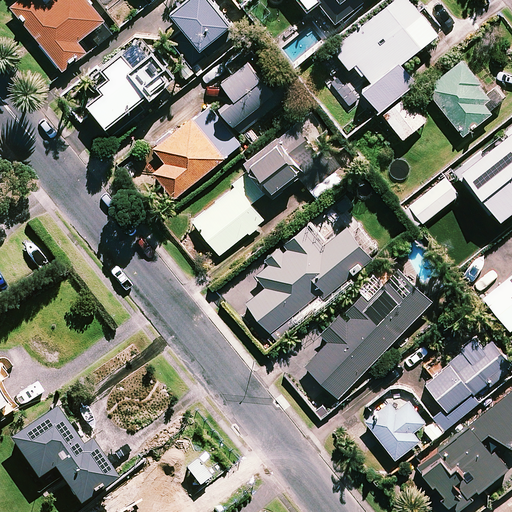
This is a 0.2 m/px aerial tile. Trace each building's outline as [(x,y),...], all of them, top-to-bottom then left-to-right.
[(106,17),(92,0),(18,0),(12,5),(64,69),(88,49),(79,38),(106,17)] [(214,0),(184,0),(174,9),(187,26),(169,40),(191,67),(238,30),(214,0)] [(326,30),(327,31),(366,0),(301,0),(308,8),(313,14),(313,15),(311,16),(311,18),(310,20),(310,21),(310,23),(310,25),(311,26),(312,28),(313,29),(314,30),(316,31),(317,32),(319,32),(321,32),(323,32),(324,31),(326,30)] [(439,31),(413,0),(392,0),(334,47),(350,67),(357,62),(372,81),(364,88),(381,110),(417,80),(402,61),(439,31)] [(151,50),(140,36),(93,75),(105,89),(87,104),(113,134),(145,108),(141,103),(178,72),(156,45),(151,50)] [(290,91),(257,50),(247,58),(242,52),(227,64),(232,70),(224,77),(236,92),(221,104),(243,130),(290,91)] [(500,105),(463,59),(427,87),(464,134),(500,105)] [(426,119),(407,95),(384,113),(404,137),(426,119)] [(213,104),(195,119),(193,117),(155,147),(167,161),(154,172),(175,197),(225,156),(243,141),(213,104)] [(245,161),(249,167),(235,178),(240,185),(192,220),(216,252),(247,229),(250,234),(267,221),(253,202),(267,191),(271,196),(300,174),(314,194),(346,170),(326,144),(318,150),(297,122),(245,161)] [(511,128),(464,167),(503,215),(511,207),(511,128)] [(459,193),(446,176),(410,204),(424,221),(459,193)] [(248,301),(278,339),(299,322),(293,313),(321,291),(324,295),(374,256),(350,226),(354,222),(337,200),(285,242),(288,246),(284,250),(280,245),(265,258),(268,262),(262,267),(264,269),(258,274),(268,286),(248,301)] [(511,262),(483,286),(511,322),(511,321),(511,262)] [(371,295),(366,290),(347,310),(351,314),(347,319),(340,312),(322,331),(331,340),(307,364),(339,395),(432,298),(399,266),(371,295)] [(472,390),(476,394),(494,379),(511,364),(491,340),(483,347),(476,338),(426,382),(450,409),(472,390)] [(0,419),(18,407),(0,382),(0,419)] [(426,419),(403,389),(366,418),(396,457),(420,438),(413,430),(426,419)] [(511,389),(423,464),(445,490),(430,503),(437,511),(451,511),(507,465),(494,450),(505,441),(511,446),(511,389)] [(83,442),(57,404),(11,436),(38,475),(55,464),(80,501),(117,476),(91,437),(83,442)] [(206,511),(212,508),(174,465),(161,477),(144,457),(80,511),(206,511)]
